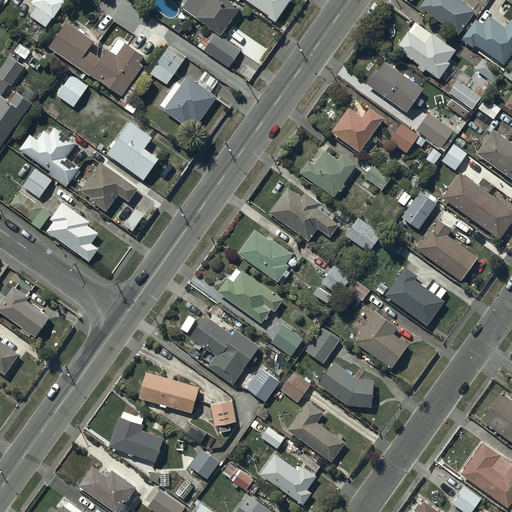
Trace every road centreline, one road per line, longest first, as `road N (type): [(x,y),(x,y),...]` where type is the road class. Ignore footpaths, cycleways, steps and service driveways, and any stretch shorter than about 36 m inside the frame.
road 1 (tertiary): [(123,317),(349,0)]
road 2 (residential): [(511,303),(360,511)]
road 3 (tertiary): [(0,489),(123,317)]
road 4 (residential): [(123,317),(0,230)]
